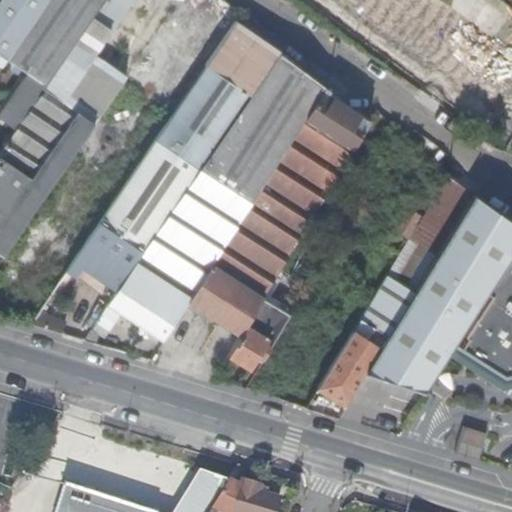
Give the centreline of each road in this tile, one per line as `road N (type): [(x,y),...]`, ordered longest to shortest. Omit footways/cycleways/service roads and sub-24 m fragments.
road 1 (secondary): [(0,354),(339,458)]
road 2 (unclassified): [(241,0),(481,172)]
road 3 (secondary): [(339,458),(511,509)]
